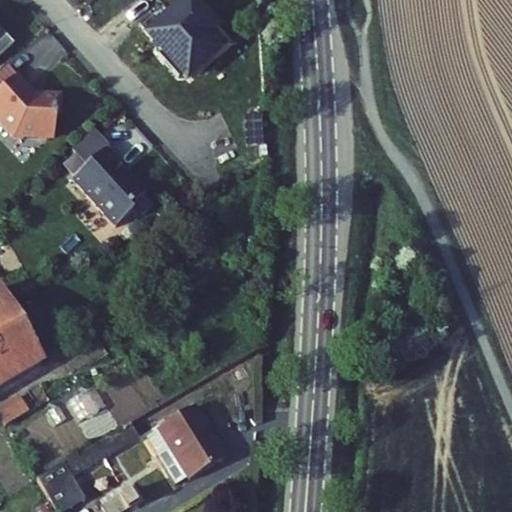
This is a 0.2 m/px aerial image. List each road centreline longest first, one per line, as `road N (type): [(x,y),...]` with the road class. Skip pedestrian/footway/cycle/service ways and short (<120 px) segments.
road 1 (primary): [(313,0),(322,224),(305,511)]
road 2 (track): [(358,0),(371,105),(434,219),(511,410)]
road 3 (residential): [(51,0),(197,158)]
